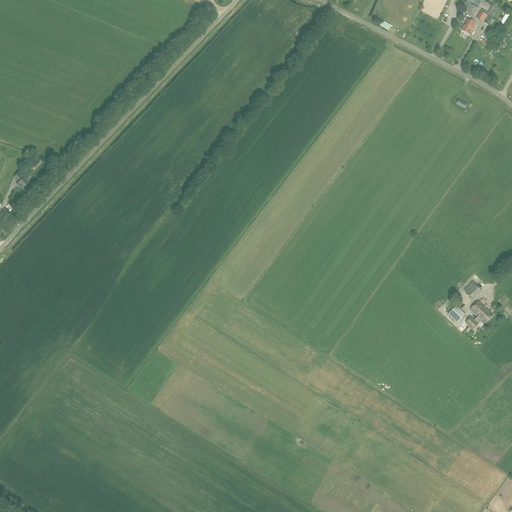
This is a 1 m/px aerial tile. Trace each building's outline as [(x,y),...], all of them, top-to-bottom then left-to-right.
[(469,3),(465,10),(474,15),(478,8),(482,1),(480,0),(466,0),(466,1),(468,2),(469,3)] [(480,11),(476,18),(488,25),(498,9),(500,6),(494,3),(492,5),(492,6),(488,13),(482,9),(481,12),(480,11)] [(470,35),(476,24),(468,19),(461,30),(470,35)] [(488,27),(484,34),(489,36),(493,29),(488,27)] [(465,109),(467,104),(458,99),(456,104),(465,109)] [(23,189),(29,182),(27,180),(29,178),(24,173),(21,170),(14,177),(19,183),(18,184),(23,189)] [(473,300),(482,291),(473,281),(464,290),(473,300)] [(478,323),(482,320),(485,323),(493,315),(478,301),(470,309),(478,317),(475,320),(471,317),(465,322),(473,329),(478,324),(478,323)] [(457,323),(465,314),(456,306),(448,314),(457,323)]
